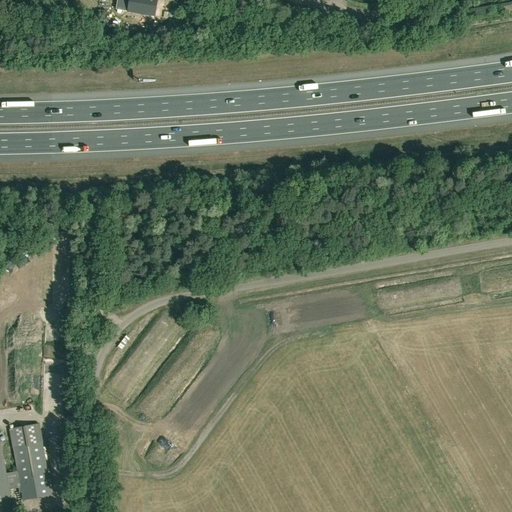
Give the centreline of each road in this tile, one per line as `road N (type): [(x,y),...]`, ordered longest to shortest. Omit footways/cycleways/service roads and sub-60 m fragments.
road 1 (unclassified): [(93,511),(94,368),(118,328),(142,308),(172,295),(511,238)]
road 2 (motorway): [(511,71),(224,103),(0,113)]
road 3 (motorway): [(0,143),(285,128),(511,102)]
road 4 (unclassified): [(303,0),(362,15),(423,0)]
